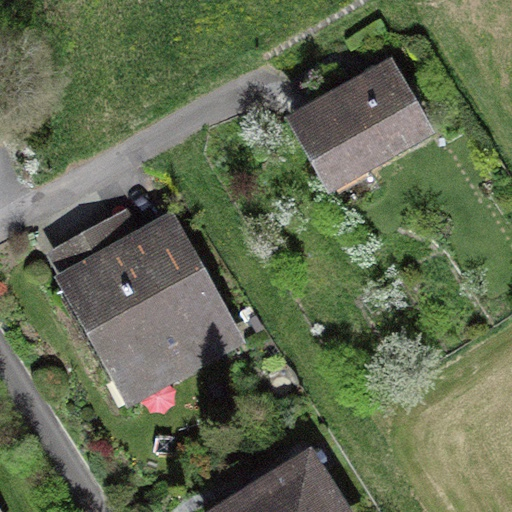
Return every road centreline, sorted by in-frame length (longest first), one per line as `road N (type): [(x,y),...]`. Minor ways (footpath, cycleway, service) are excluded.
road 1 (residential): [(0,229),(269,69)]
road 2 (residential): [(0,352),(104,511)]
